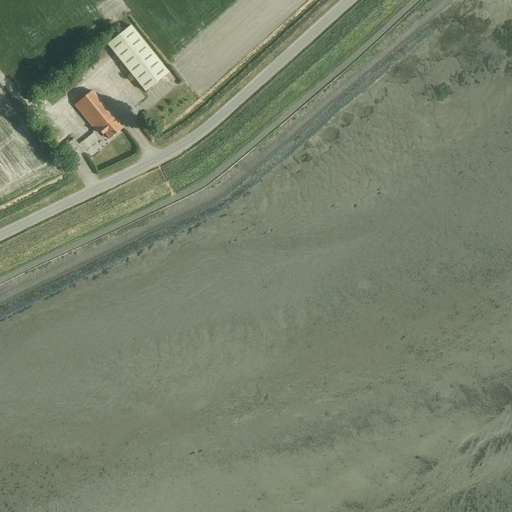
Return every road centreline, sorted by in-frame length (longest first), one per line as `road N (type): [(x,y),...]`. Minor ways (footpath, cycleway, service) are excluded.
road 1 (unclassified): [(0,285),(195,193),(244,160),(417,0)]
road 2 (unclassified): [(0,234),(155,162),(209,127),(350,0)]
